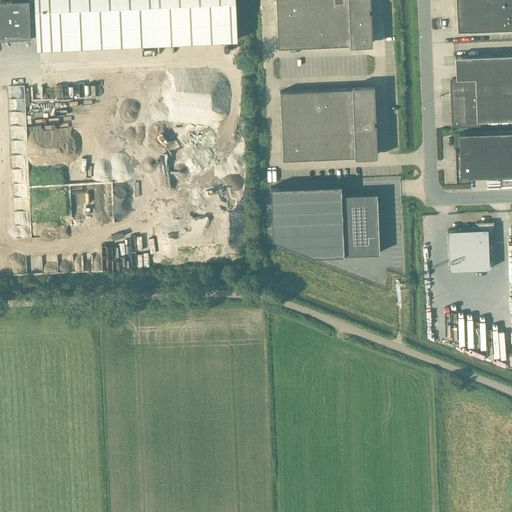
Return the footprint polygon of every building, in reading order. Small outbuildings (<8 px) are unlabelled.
[(234,0),(34,0),(36,48),(237,40),(234,0)] [(275,0),(278,47),(370,43),(368,0),(275,0)] [(511,28),(511,0),(455,0),(456,15),(457,15),(458,29),(469,29),(469,30),(511,28)] [(0,41),(30,40),(29,2),(0,3),(0,41)] [(511,53),(455,56),(456,78),(452,78),(453,122),(477,121),(477,120),(511,118),(511,53)] [(280,90),(283,158),(375,154),(373,86),(280,90)] [(511,131),(459,133),(459,149),(455,149),(456,181),(471,180),(470,176),(511,174),(511,131)] [(272,239),(314,255),(379,253),(377,192),(341,194),(341,184),(270,186),(272,239)] [(478,228),(448,230),(450,270),(490,268),(488,238),(494,238),(493,222),(477,222),(478,228)] [(484,327),(510,335),(511,329),(511,318),(508,317),(510,311),(503,309),(503,306),(492,302),(485,300),(483,306),(490,308),(484,327)]
